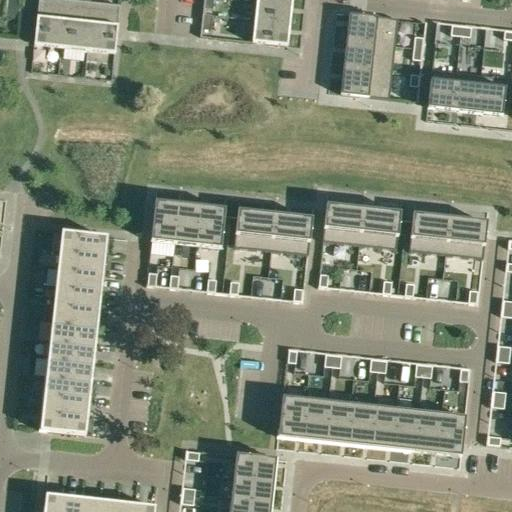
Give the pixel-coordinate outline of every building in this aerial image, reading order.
[(61,49),(66,2),(51,0),(38,0),(34,46),(33,47),(61,50),(61,49)] [(254,22),(288,26),(289,26),(292,4),(290,4),(256,0),(254,22)] [(7,2),(5,19),(17,20),(20,3),(7,2)] [(87,53),(87,52),(92,4),(66,2),(61,49),(61,50),(87,53)] [(119,7),(92,4),(87,52),(87,53),(114,56),(114,55),(119,7)] [(202,28),(210,29),(211,17),(203,16),(202,28)] [(350,16),(348,16),(345,43),(347,43),(394,48),(397,21),(350,16)] [(251,44),(286,48),(287,48),(289,26),(288,26),(254,22),(251,44)] [(450,38),(460,39),(461,29),(451,28),(450,38)] [(470,30),(461,29),(460,39),(469,40),(470,30)] [(503,41),(511,42),(511,34),(504,34),(503,41)] [(414,39),(413,50),(421,51),(422,40),(414,39)] [(343,69),(344,70),(392,75),(394,48),(347,43),(345,43),(343,69)] [(420,63),(421,51),(413,50),(412,62),(420,63)] [(389,102),(392,75),(344,70),(343,69),(340,97),(341,97),(389,102)] [(452,113),(456,76),(431,73),(427,110),(427,111),(452,114),(452,113)] [(452,113),(452,114),(476,117),(476,115),(480,79),(456,76),(452,113)] [(409,88),(417,89),(418,77),(410,77),(409,88)] [(480,79),(476,115),(476,117),(501,119),(501,118),(505,81),(480,79)] [(154,205),(150,244),(174,247),(178,208),(178,207),(154,204),(154,205)] [(174,247),(196,249),(200,210),(201,209),(178,207),(178,208),(174,247)] [(321,245),(358,249),(362,212),(362,211),(325,207),(325,208),(321,245)] [(201,209),(200,210),(196,249),(220,252),(223,219),(224,213),(224,212),(201,209)] [(358,249),(395,253),(399,222),(399,216),(399,215),(362,211),(362,212),(358,249)] [(237,214),(236,220),(233,250),(270,254),(274,218),(274,217),(237,213),(237,214)] [(307,258),(311,222),(311,221),(274,217),(274,218),(270,254),(307,258)] [(445,258),(449,222),(449,221),(412,217),(412,218),(411,224),(408,254),(445,258)] [(449,222),(445,258),(482,262),(486,226),(486,225),(449,221),(449,222)] [(106,239),(105,239),(61,234),(59,253),(103,258),(104,258),(106,239)] [(57,271),(101,276),(102,276),(104,258),(103,258),(59,253),(57,271)] [(100,294),(102,277),(102,276),(101,276),(57,271),(55,289),(99,294),(100,294)] [(156,276),(148,275),(147,287),(155,288),(156,276)] [(326,289),(327,277),(319,277),(318,289),(326,289)] [(178,278),(170,278),(169,289),(177,290),(178,278)] [(215,283),(208,282),(206,294),(214,294),(215,283)] [(391,284),(383,283),(382,295),(390,296),(391,284)] [(230,284),(229,296),(237,297),(238,285),(230,284)] [(405,286),(404,298),(412,299),(413,287),(405,286)] [(99,294),(55,289),(53,307),(97,312),(98,312),(100,294),(99,294)] [(294,291),(293,303),(300,304),(302,292),(294,291)] [(477,294),(469,293),(468,305),(476,306),(477,294)] [(511,303),(503,303),(502,311),(511,311),(511,303)] [(95,329),(96,330),(98,312),(97,312),(53,307),(51,325),(95,329)] [(511,319),(511,311),(502,311),(501,319),(511,319)] [(93,347),(95,347),(96,330),(95,329),(51,325),(49,343),(93,347)] [(47,360),(91,365),(93,365),(95,347),(93,347),(49,343),(47,360)] [(498,348),(497,356),(509,357),(510,350),(498,348)] [(288,353),(287,365),(295,366),(296,354),(288,353)] [(508,365),(509,357),(497,356),(496,364),(508,365)] [(332,370),(333,358),(325,357),(324,369),(332,370)] [(29,358),(21,358),(19,375),(27,376),(29,358)] [(333,358),(332,370),(339,371),(341,359),(333,358)] [(91,383),(93,365),(91,365),(47,360),(45,378),(89,383),(91,383)] [(377,375),(378,363),(370,362),(369,374),(377,375)] [(377,375),(385,375),(386,363),(378,363),(377,375)] [(414,379),(422,379),(423,368),(416,367),(414,379)] [(431,368),(423,368),(422,379),(430,380),(431,368)] [(459,383),(467,384),(468,372),(460,372),(459,383)] [(89,383),(45,378),(43,396),(87,401),(89,401),(91,383),(89,383)] [(493,394),(492,401),(504,403),(505,395),(493,394)] [(87,418),(89,402),(89,401),(87,401),(43,396),(41,414),(86,419),(87,419),(87,418)] [(281,399),(277,439),(301,441),(301,440),(305,401),(291,400),(281,399)] [(328,404),(305,401),(301,440),(301,441),(323,444),(323,443),(328,404)] [(503,411),(504,403),(492,401),(491,409),(503,411)] [(323,444),(346,446),(346,445),(350,406),(328,404),(323,443),(323,444)] [(373,409),(350,406),(346,445),(346,446),(369,449),(369,448),(373,409)] [(369,449),(391,451),(392,450),(396,411),(373,409),(369,448),(369,449)] [(392,450),(391,451),(414,454),(414,453),(418,414),(396,411),(392,450)] [(86,419),(41,414),(39,433),(83,438),(85,438),(87,419),(86,419)] [(414,453),(414,454),(437,456),(437,455),(441,416),(418,414),(414,453)] [(437,455),(437,456),(460,459),(465,419),(441,416),(437,455)] [(487,446),(499,448),(500,440),(488,439),(487,446)] [(187,454),(186,462),(198,463),(199,455),(187,454)] [(275,461),(235,457),(232,481),(271,485),(273,485),(275,461)] [(232,481),(230,503),(269,507),(270,508),(273,485),(271,485),(232,481)] [(182,498),(194,500),(195,492),(183,490),(182,498)] [(62,511),(64,501),(64,499),(45,497),(45,499),(43,511),(62,511)] [(194,500),(182,498),(181,506),(193,507),(194,500)] [(80,511),(82,503),(82,501),(64,499),(64,501),(62,511),(80,511)] [(82,501),(82,503),(80,511),(98,511),(99,505),(100,503),(82,501)] [(116,511),(117,507),(117,505),(100,503),(99,505),(98,511),(116,511)] [(269,511),(270,508),(269,507),(230,503),(229,511),(269,511)]
